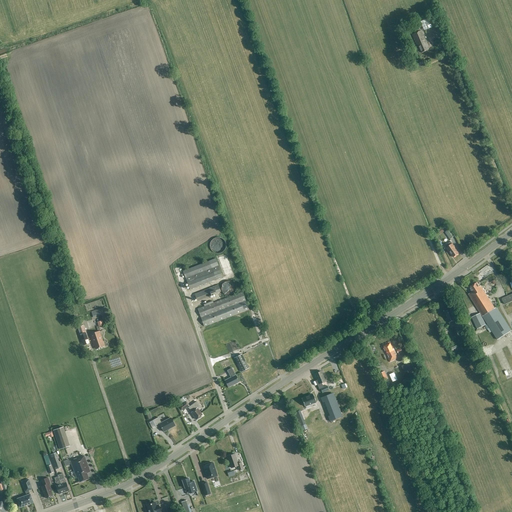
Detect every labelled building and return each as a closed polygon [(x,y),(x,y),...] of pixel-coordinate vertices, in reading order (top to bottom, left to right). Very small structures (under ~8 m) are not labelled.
[(416,31),(417,33),(413,35),(418,45),(423,54),(429,51),(428,49),(430,48),(422,31),(421,32),(419,29),(416,31)] [(450,240),(453,238),(455,236),(450,229),(445,233),(450,240)] [(459,253),(452,244),(447,248),(453,257),(459,253)] [(189,290),(222,277),(215,259),(182,272),(189,290)] [(492,263),(483,270),(486,275),(496,268),(492,263)] [(225,295),(226,296),(227,296),(228,296),(230,296),(231,296),(232,295),(233,294),(234,294),(235,293),(235,292),(236,291),(236,289),(236,288),(236,287),(236,286),(235,285),(234,284),(234,283),(233,282),(232,281),(231,281),(229,281),(228,281),(227,281),(226,281),(225,282),(224,282),(223,283),(222,284),(222,285),(221,286),(221,287),(221,288),(221,289),(221,291),(221,292),(222,293),(223,293),(223,294),(224,295),(225,295)] [(477,283),(469,288),(472,292),(468,294),(488,325),(485,326),(488,330),(489,332),(491,331),(497,340),(511,331),(496,307),(495,308),(481,286),(480,287),(477,283)] [(198,301),(220,292),(218,285),(195,294),(198,301)] [(213,303),(204,307),(198,309),(205,326),(249,309),(242,292),(227,298),(221,300),(213,303)] [(511,294),(502,299),(504,305),(511,301),(511,294)] [(91,311),(93,318),(102,316),(101,314),(107,312),(106,307),(91,311)] [(453,316),(451,309),(445,312),(447,318),(447,319),(448,323),(456,319),(454,315),(453,316)] [(477,329),(485,325),(480,313),(472,317),(477,329)] [(461,322),(458,323),(456,324),(459,333),(466,330),(463,323),(462,324),(461,322)] [(77,327),(83,345),(89,343),(84,325),(77,327)] [(95,349),(105,346),(103,341),(99,331),(90,334),(93,344),(94,344),(95,349)] [(462,333),(466,343),(470,342),(468,337),(467,338),(464,332),(462,333)] [(390,362),(398,358),(394,349),(393,349),(390,344),(384,347),(389,358),(388,358),(390,362)] [(242,355),(234,359),(241,373),(249,369),(242,355)] [(404,372),(410,369),(407,363),(401,366),(404,372)] [(228,387),(239,382),(235,375),(232,368),(227,371),(231,378),(225,381),(228,387)] [(327,386),(323,388),(321,383),(326,382),(321,371),(315,374),(317,381),(316,381),(320,389),(323,394),(329,391),(327,386)] [(388,389),(391,387),(385,371),(381,373),(379,374),(386,390),(388,389)] [(341,417),(332,393),(320,398),(322,403),(324,402),(330,416),(328,417),(330,422),(341,417)] [(313,395),(302,400),(305,407),(316,403),(313,395)] [(186,401),(184,402),(179,406),(182,411),(189,406),(186,401)] [(196,420),(202,415),(197,408),(197,409),(193,404),(189,407),(192,412),(191,413),(196,420)] [(304,425),(300,415),(301,415),(299,411),(294,413),(296,417),(295,417),(298,427),(304,425)] [(149,423),(151,426),(153,430),(157,428),(157,427),(160,426),(163,432),(175,426),(171,418),(161,423),(158,417),(149,423)] [(52,430),(59,449),(70,446),(63,426),(52,430)] [(238,470),(243,468),(241,462),(238,463),(235,454),(227,456),(231,468),(237,466),(238,470)] [(61,467),(57,456),(51,458),(55,469),(61,467)] [(90,472),(84,456),(70,461),(76,477),(78,477),(80,482),(88,479),(86,473),(90,472)] [(208,479),(217,476),(213,464),(204,467),(208,479)] [(62,475),(58,477),(64,492),(69,491),(66,482),(65,483),(62,475)] [(64,492),(58,477),(54,478),(57,486),(56,486),(59,494),(64,492)] [(49,484),(50,483),(48,478),(41,480),(43,486),(41,487),(43,494),(44,494),(46,498),(53,495),(50,489),(51,489),(49,484)] [(189,478),(182,480),(186,490),(189,489),(191,493),(197,491),(194,483),(191,484),(189,478)] [(29,490),(32,489),(28,479),(21,481),(25,492),(29,490)] [(234,511),(228,486),(197,494),(201,511),(234,511)] [(30,494),(29,490),(25,492),(26,496),(17,499),(21,508),(34,503),(30,494)] [(196,511),(192,498),(187,499),(190,511),(196,511)] [(156,502),(147,505),(149,510),(148,511),(161,511),(160,507),(158,508),(156,502)]
